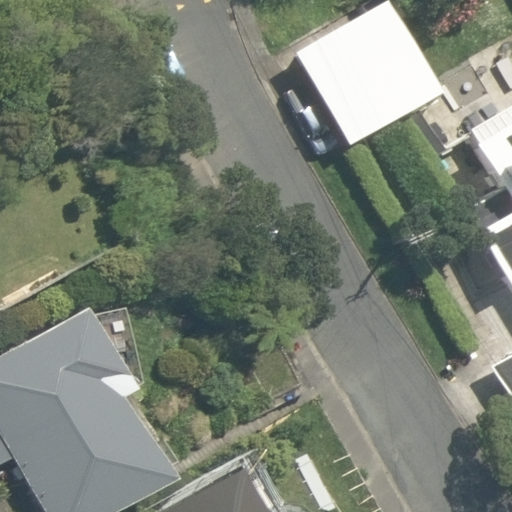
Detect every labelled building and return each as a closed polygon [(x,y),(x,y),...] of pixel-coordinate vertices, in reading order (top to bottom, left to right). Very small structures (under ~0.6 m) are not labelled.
[(282,59),(335,147),(421,94),(368,7),(282,59)] [(393,117),(422,167),(439,157),(411,107),(393,117)] [(511,117),(456,151),(492,209),(450,235),(486,293),(493,288),(511,318),(511,345),(476,367),(506,417),(511,414),(511,117)] [(0,461),(2,460),(31,511),(99,511),(151,483),(103,399),(131,384),(119,363),(106,371),(71,311),(0,351),(0,461)] [(194,349),(237,426),(302,390),(260,313),(194,349)] [(153,511),(252,511),(229,470),(153,511)]
